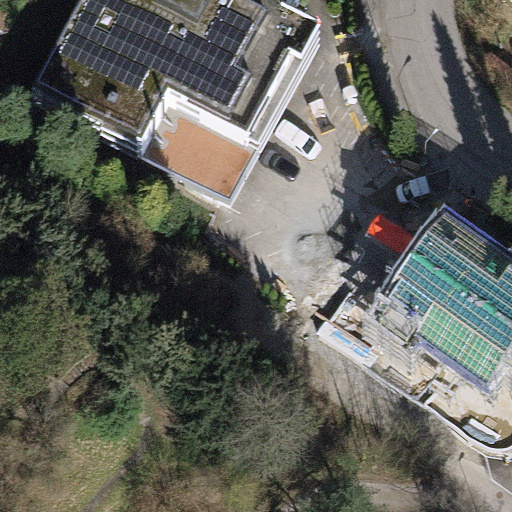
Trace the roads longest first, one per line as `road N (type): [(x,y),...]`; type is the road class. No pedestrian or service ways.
road 1 (track): [(0,176),(87,210),(496,495)]
road 2 (residential): [(418,0),(433,77),(461,118),(511,161)]
